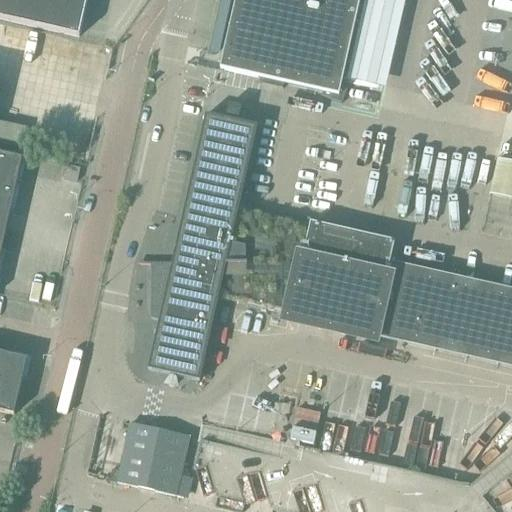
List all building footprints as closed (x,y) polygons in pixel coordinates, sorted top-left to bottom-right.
[(0,0),(0,20),(79,38),(87,0),(0,0)] [(234,0),(219,70),(260,79),(258,84),(260,84),(260,83),(282,88),(281,89),(283,90),(284,84),(321,93),(321,97),(341,105),(347,89),(340,88),(360,0),(234,0)] [(364,0),(346,81),(385,90),(405,0),(364,0)] [(184,254),(185,254),(185,264),(140,264),(140,266),(151,266),(151,320),(158,322),(147,371),(199,383),(218,300),(288,315),(288,319),(511,369),(511,290),(389,263),(394,243),(331,228),(309,224),(309,227),(238,211),(257,128),(237,123),(241,108),(228,106),(225,120),(205,116),(180,225),(185,226),(185,246),(184,246),(183,247),(182,248),(181,249),(181,251),(182,253),(184,254)] [(0,145),(20,150),(25,128),(0,122),(0,145)] [(414,155),(452,164),(453,160),(414,151),(414,155)] [(0,251),(1,252),(21,160),(0,154),(0,251)] [(489,195),(511,200),(511,163),(497,160),(489,195)] [(61,179),(76,182),(79,170),(64,166),(61,179)] [(13,416),(26,360),(2,354),(0,363),(0,412),(8,414),(13,416)] [(109,482),(183,499),(187,479),(180,477),(189,438),(129,424),(119,472),(112,470),(109,482)]
